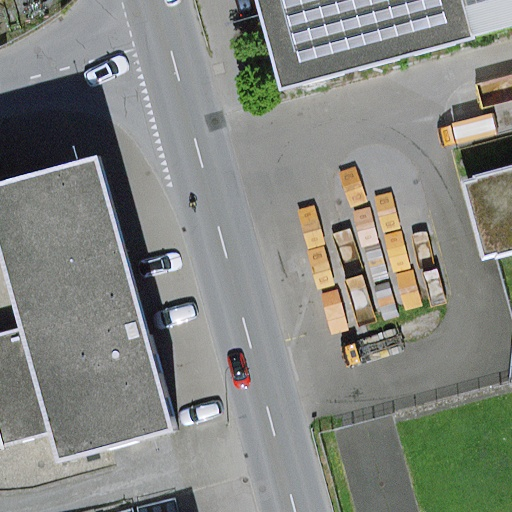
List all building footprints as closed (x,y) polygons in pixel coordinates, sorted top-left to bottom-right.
[(263,0),(290,97),(468,50),(454,0),(263,0)] [(511,0),(454,0),(468,50),(511,36),(511,0)] [(107,162),(0,191),(0,251),(58,461),(181,427),(107,162)] [(486,261),(511,254),(511,164),(463,178),(486,261)] [(0,469),(39,459),(0,313),(0,469)]
